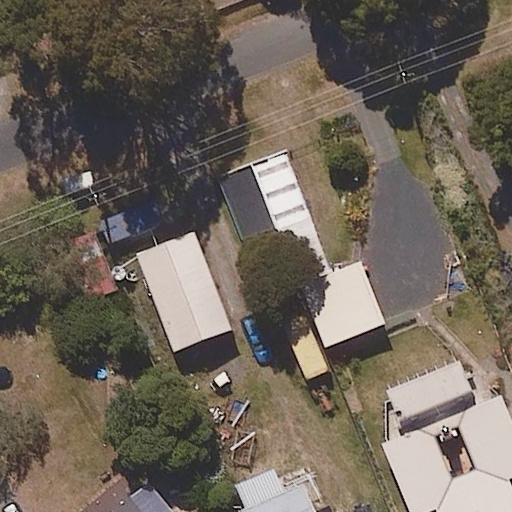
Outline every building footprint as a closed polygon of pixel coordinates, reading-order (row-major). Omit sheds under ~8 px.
[(323,267),(280,150),(212,174),(255,292),(323,267)] [(120,284),(103,225),(51,239),(68,299),(120,284)] [(225,324),(188,227),(132,249),(169,346),(225,324)] [(318,374),(298,330),(279,339),(298,383),(318,374)] [(402,411),(475,383),(463,352),(390,379),(402,411)] [(511,511),(511,481),(508,471),(511,469),(511,408),(504,388),(383,436),(411,511),(437,501),(441,511),(511,511)] [(277,487),(269,465),(227,482),(239,511),(328,511),(313,473),(277,487)] [(170,511),(142,476),(97,511),(170,511)]
